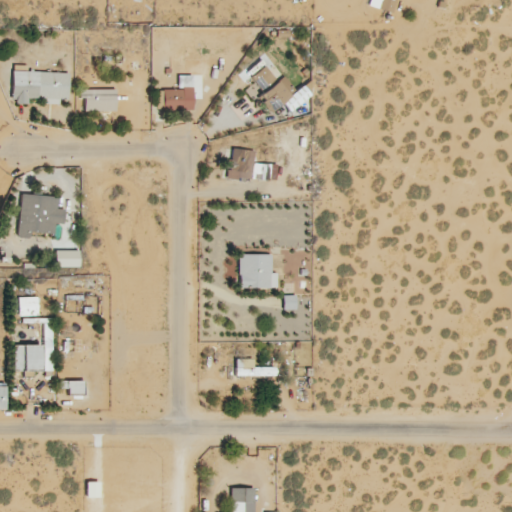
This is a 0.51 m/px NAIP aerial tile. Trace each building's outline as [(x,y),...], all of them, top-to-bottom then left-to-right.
[(367,0),(366,7),(391,14),(394,0),(367,0)] [(25,72),(26,66),(11,66),(9,104),(25,105),(25,99),(65,100),(66,74),(25,72)] [(286,112),(308,95),(300,85),(293,91),(281,77),(274,82),(262,66),(248,78),(252,84),(245,90),(265,115),(279,104),(286,112)] [(175,90),(161,90),(160,110),(190,111),(190,76),(175,76),(175,90)] [(113,90),(77,90),(77,99),(81,99),(82,112),(113,111),(113,90)] [(274,165),(251,164),(251,150),(229,150),(229,160),(224,160),(224,179),(274,181),(274,165)] [(52,235),(52,224),(61,224),(62,210),(54,209),(55,197),(17,195),(15,238),(27,239),(27,233),(52,235)] [(76,268),(76,251),(52,251),(52,268),(76,268)] [(268,255),(236,255),(235,289),(274,289),(274,274),(268,274),(268,255)] [(293,296),(279,296),(280,310),(293,310),(293,296)] [(35,316),(35,298),(15,298),(16,317),(35,316)] [(40,371),(49,371),(50,319),(41,319),(40,371)] [(10,346),(11,372),(38,371),(37,346),(10,346)] [(251,368),(251,360),(232,360),(233,377),(273,377),(273,368),(251,368)] [(81,381),(58,382),(58,389),(65,389),(65,394),(81,394),(81,381)] [(227,511),(251,511),(252,489),(228,488),(227,511)]
